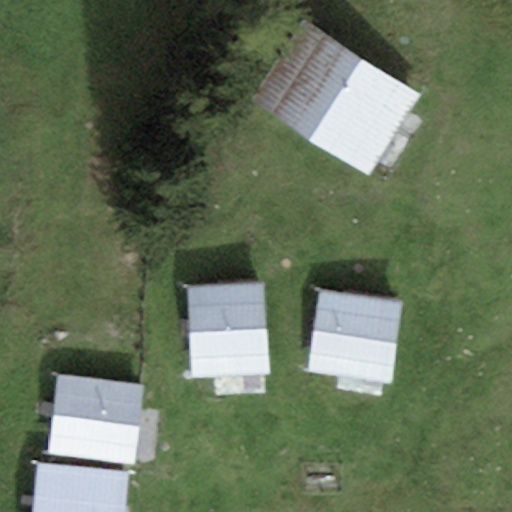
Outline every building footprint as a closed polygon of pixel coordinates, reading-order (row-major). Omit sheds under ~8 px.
[(421,95),(303,19),(250,100),(368,177),(421,95)] [(265,282),(187,286),(191,379),(270,375),(265,282)] [(402,302),(319,288),(306,369),(389,383),(402,302)] [(143,384),(56,375),(47,455),(134,464),(143,384)] [(124,511),(128,470),(36,462),(31,511),(124,511)]
